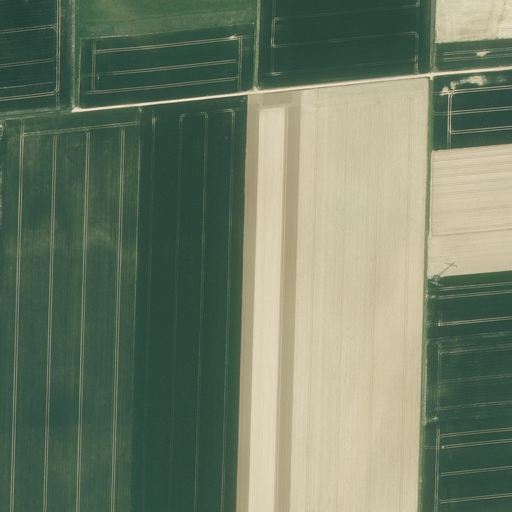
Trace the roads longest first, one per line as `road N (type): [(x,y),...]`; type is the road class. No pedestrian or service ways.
road 1 (track): [(420,511),(437,0)]
road 2 (track): [(511,69),(77,111)]
